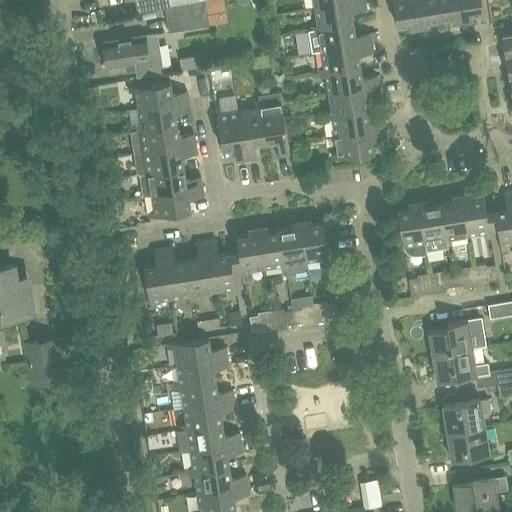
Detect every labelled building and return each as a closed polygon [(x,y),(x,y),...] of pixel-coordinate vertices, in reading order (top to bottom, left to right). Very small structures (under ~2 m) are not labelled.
[(166,0),(114,0),(115,3),(132,0),(134,0),(137,13),(167,6),(166,0)] [(211,25),(205,0),(198,0),(166,7),(169,31),(211,25)] [(205,0),(208,13),(225,10),(223,0),(205,0)] [(311,25),(312,30),(353,23),(352,12),(367,10),(365,0),(359,0),(315,7),(317,24),(311,25)] [(393,0),(397,25),(413,23),(414,28),(420,27),(415,0),(393,0)] [(415,0),(420,27),(425,26),(424,21),(441,19),(437,0),(415,0)] [(437,0),(441,19),(456,16),(457,21),(462,20),(459,0),(437,0)] [(484,12),(481,0),(459,0),(462,20),(468,19),(467,14),(484,12)] [(355,35),(353,23),(312,30),(309,30),(311,51),(321,50),(372,42),(371,32),(355,35)] [(511,32),(502,35),(505,55),(511,54),(511,32)] [(134,38),(102,43),(106,67),(125,64),(135,62),(136,69),(137,75),(163,72),(157,34),(145,36),(134,38)] [(318,68),(319,72),(360,66),(359,55),(374,52),(372,42),(321,50),(324,67),(318,68)] [(326,76),(329,93),(379,85),(377,75),(362,77),(360,66),(319,72),(320,77),(326,76)] [(137,91),(140,108),(188,100),(187,90),(172,93),(170,81),(129,88),(129,92),(137,91)] [(325,111),(325,115),(368,108),(366,98),(381,96),(379,85),(329,93),(331,110),(325,111)] [(290,153),(282,103),(280,91),(258,94),(266,142),(278,140),(280,155),(290,153)] [(255,144),(266,142),(258,94),(253,95),(255,107),(239,110),(248,160),(257,159),(255,144)] [(135,126),(136,130),(177,123),(175,112),(190,110),(188,100),(140,108),(142,125),(135,126)] [(238,162),(248,160),(239,110),(222,113),(221,106),(216,107),(224,149),(236,147),(238,162)] [(333,118),(335,135),(386,127),(384,117),(369,119),(368,108),(325,115),(326,119),(333,118)] [(133,131),(136,152),(195,142),(194,133),(179,135),(177,123),(136,130),(136,131),(133,131)] [(3,127),(4,143),(27,139),(25,124),(3,127)] [(387,138),(386,127),(335,135),(338,153),(332,154),(333,158),(374,152),(372,140),(387,138)] [(136,152),(139,173),(184,166),(183,156),(197,154),(195,142),(136,152)] [(186,178),(184,166),(139,173),(142,194),(153,193),(203,185),(201,176),(186,178)] [(205,196),(203,185),(153,193),(156,211),(149,212),(150,216),(191,210),(189,198),(205,196)] [(506,243),(511,242),(511,191),(504,193),(507,208),(491,211),(494,231),(499,230),(502,250),(507,249),(506,243)] [(484,196),(472,197),(471,193),(462,194),(468,234),(485,231),(486,238),(490,237),(490,231),(494,231),(491,211),(486,211),(484,196)] [(450,237),(468,234),(462,194),(451,196),(452,201),(441,203),(448,243),(451,243),(450,237)] [(448,247),(447,244),(448,243),(441,203),(430,204),(429,199),(419,201),(427,250),(448,247)] [(426,250),(427,250),(419,201),(409,202),(410,208),(398,210),(404,250),(408,252),(411,254),(414,255),(417,255),(423,254),(427,253),(426,250)] [(307,261),(320,259),(321,268),(330,266),(323,221),(310,223),(309,218),(300,219),(307,261)] [(286,270),(291,269),(308,267),(307,261),(300,219),(291,221),(292,227),(280,228),(286,270)] [(282,270),(286,270),(280,228),(269,230),(268,225),(257,226),(264,267),(282,265),(282,270)] [(252,269),(264,267),(257,226),(247,228),(248,234),(237,235),(239,250),(235,251),(238,271),(243,270),(244,280),(253,279),(252,269)] [(216,239),(206,240),(214,290),(231,288),(232,294),(237,293),(234,272),(238,271),(235,251),(219,254),(216,239)] [(198,257),(187,259),(194,300),(198,299),(197,293),(214,290),(206,240),(196,242),(198,257)] [(174,245),(164,247),(172,298),(189,295),(190,301),(194,300),(187,259),(177,261),(174,245)] [(154,300),(172,298),(164,247),(154,249),(156,264),(144,266),(151,307),(155,307),(154,300)] [(436,255),(440,263),(457,255),(453,247),(436,255)] [(0,314),(20,312),(21,319),(33,317),(27,277),(15,279),(13,265),(0,266),(0,314)] [(497,279),(495,265),(486,266),(489,280),(497,279)] [(463,284),(461,271),(452,272),(454,286),(463,284)] [(454,286),(452,272),(443,273),(446,287),(454,286)] [(420,291),(418,278),(409,279),(411,293),(420,291)] [(269,295),(271,307),(281,306),(279,294),(269,295)] [(511,314),(511,300),(488,305),(490,318),(511,314)] [(327,304),(328,318),(337,316),(335,302),(327,304)] [(301,308),(293,309),(295,323),(303,321),(301,308)] [(295,323),(293,309),(284,310),(287,325),(295,323)] [(261,328),(257,315),(250,316),(252,329),(261,328)] [(429,332),(433,353),(473,347),(470,331),(483,329),(481,317),(447,323),(448,329),(429,332)] [(175,348),(178,364),(228,356),(227,345),(212,348),(210,336),(167,343),(168,349),(175,348)] [(66,377),(59,337),(24,343),(30,383),(66,377)] [(488,362),(475,364),(473,347),(433,353),(437,381),(490,373),(488,362)] [(174,383),(174,386),(217,380),(215,368),(230,366),(228,356),(178,364),(181,381),(174,383)] [(511,367),(496,370),(498,383),(511,380),(511,367)] [(137,378),(139,390),(153,388),(150,377),(137,378)] [(182,389),(185,407),(235,399),(233,388),(218,390),(217,380),(174,386),(175,390),(182,389)] [(511,394),(511,380),(498,383),(497,383),(499,396),(511,394)] [(443,415),(446,431),(485,425),(483,413),(491,411),(489,399),(481,400),(481,398),(444,404),(446,415),(443,415)] [(180,425),(181,429),(224,422),(222,411),(236,408),(235,399),(185,407),(187,423),(180,425)] [(225,433),(224,422),(181,429),(177,430),(181,451),(192,450),(242,441),(240,431),(225,433)] [(446,431),(448,448),(451,448),(452,459),(490,452),(485,425),(446,431)] [(187,468),(188,472),(230,465),(229,454),(243,451),(242,441),(192,450),(194,467),(187,468)] [(195,475),(198,492),(249,484),(247,473),(232,475),(230,465),(188,472),(189,476),(195,475)] [(509,490),(506,475),(454,483),(458,511),(498,505),(496,492),(509,490)] [(250,494),(249,484),(198,492),(201,510),(195,511),(194,511),(215,511),(237,509),(235,496),(250,494)]
